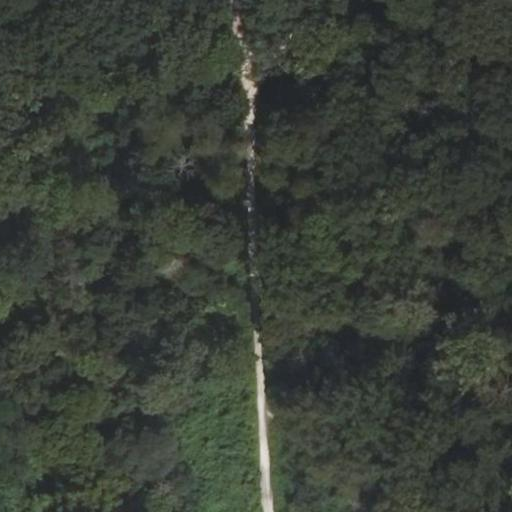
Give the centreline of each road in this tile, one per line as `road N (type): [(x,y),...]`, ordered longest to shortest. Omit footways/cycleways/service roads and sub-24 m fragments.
road 1 (track): [(267,511),(251,245),(252,79)]
road 2 (track): [(349,0),(252,79)]
